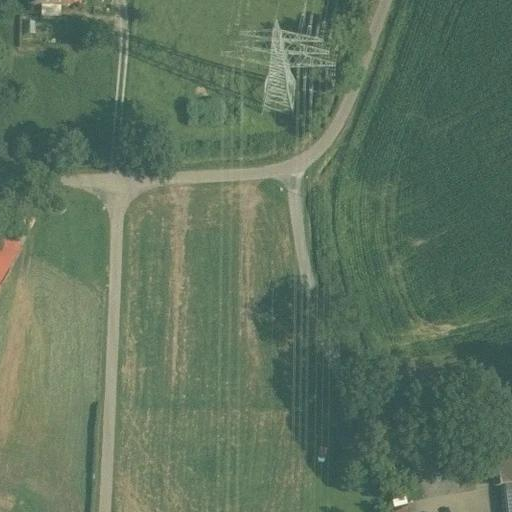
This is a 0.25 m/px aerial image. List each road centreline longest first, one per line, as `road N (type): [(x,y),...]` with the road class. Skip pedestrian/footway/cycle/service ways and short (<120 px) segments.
road 1 (unclassified): [(387,0),(329,135),(291,170),(115,179),(0,172)]
road 2 (unknown): [(373,425),(471,511)]
